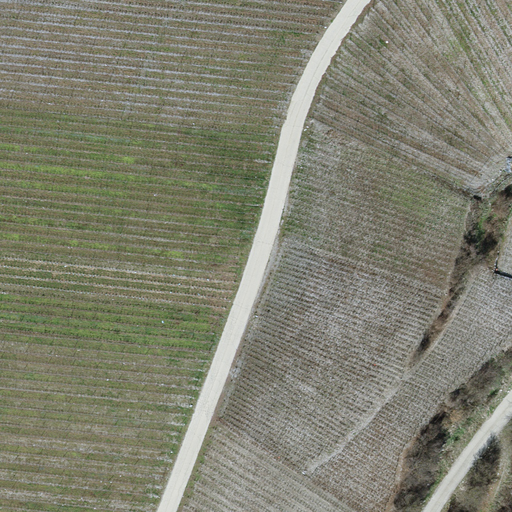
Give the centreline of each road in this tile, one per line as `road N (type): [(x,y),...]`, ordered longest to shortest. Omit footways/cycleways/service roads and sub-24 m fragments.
road 1 (track): [(165,511),(259,248),(302,94),(362,0)]
road 2 (track): [(511,402),(434,511)]
